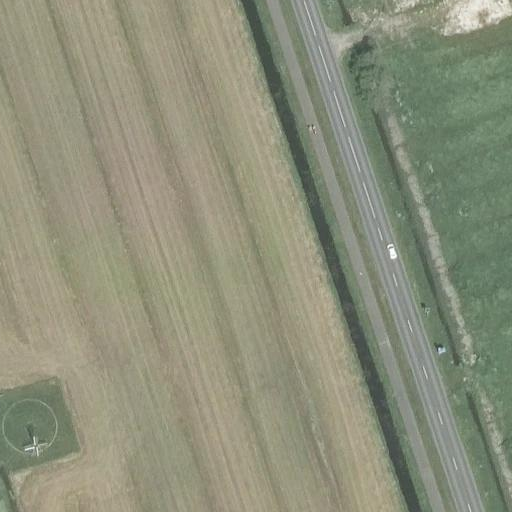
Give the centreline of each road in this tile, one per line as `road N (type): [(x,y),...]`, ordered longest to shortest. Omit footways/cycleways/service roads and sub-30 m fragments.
road 1 (primary): [(285,0),(360,254),(408,326)]
road 2 (primary): [(408,326),(323,64)]
road 3 (primary): [(468,511),(408,326)]
